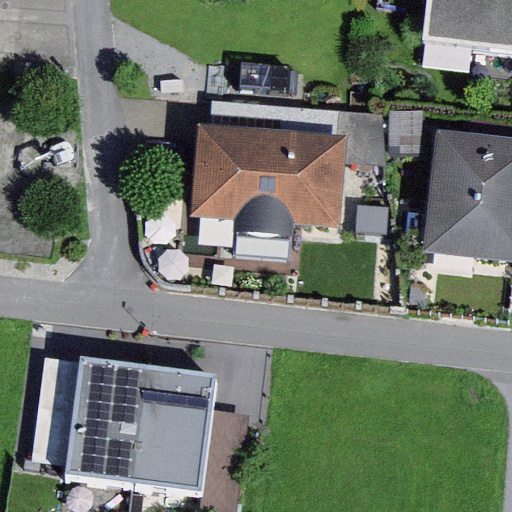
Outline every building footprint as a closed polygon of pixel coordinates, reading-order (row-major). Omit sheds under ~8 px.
[(0,0),(0,6),(7,8),(3,59),(86,66),(81,0),(0,0)] [(511,0),(444,0),(439,48),(511,56),(511,0)] [(228,105),(225,133),(215,132),(208,224),(250,227),(250,238),(308,243),(309,231),(355,235),(360,168),(398,171),(394,117),(228,105)] [(436,114),(403,114),(403,158),(436,158),(436,114)] [(511,144),(454,138),(441,259),(511,266),(511,144)] [(63,474),(80,364),(50,359),(33,469),(63,474)] [(231,386),(90,369),(78,488),(213,505),(231,386)]
